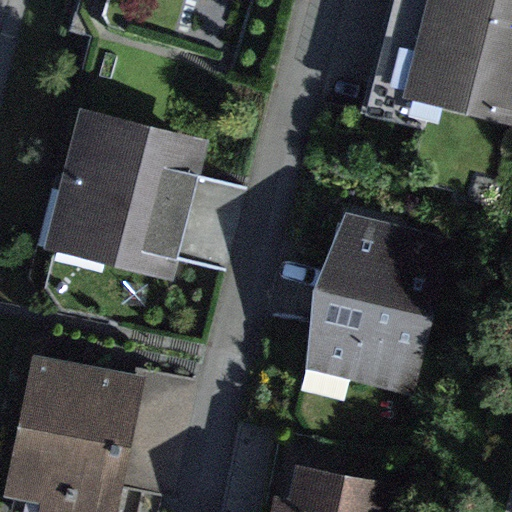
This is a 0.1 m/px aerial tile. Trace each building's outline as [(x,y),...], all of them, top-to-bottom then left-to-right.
[(78,0),(69,31),(226,79),(249,0),(78,0)] [(511,0),(390,0),(360,114),(426,132),(432,107),(500,125),(501,119),(511,121),(511,0)] [(172,281),(209,137),(80,104),(43,247),(172,281)] [(456,238),(347,210),(313,284),(306,370),(415,397),(456,238)] [(118,511),(149,373),(32,348),(1,492),(42,500),(39,511),(118,511)] [(394,511),(401,479),(295,458),(288,491),(275,489),(270,511),(394,511)]
